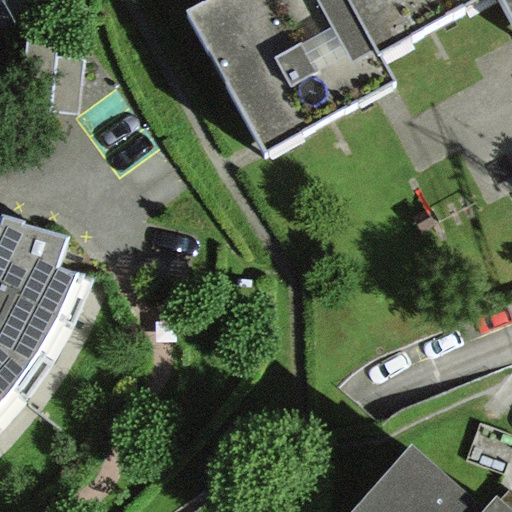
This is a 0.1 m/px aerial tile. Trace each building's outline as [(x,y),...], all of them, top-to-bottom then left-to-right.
[(337,0),(225,0),(186,21),(261,160),(387,93),(370,61),(337,0)] [(337,0),(370,61),(484,0),(337,0)] [(511,0),(492,0),(511,36),(511,0)] [(134,112),(83,54),(46,86),(97,144),(134,112)] [(0,405),(24,379),(70,291),(52,284),(65,255),(0,234),(0,405)] [(476,511),(411,454),(361,511),(476,511)]
